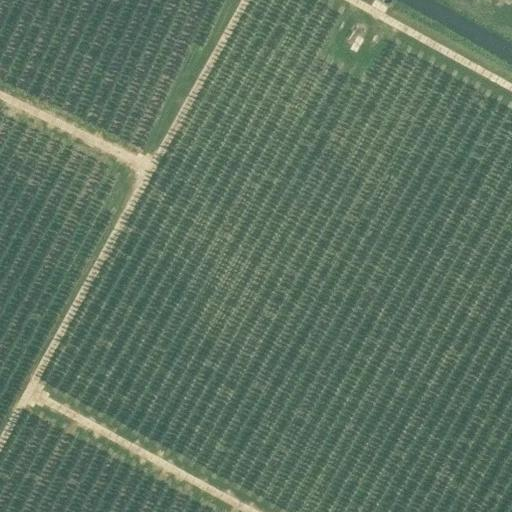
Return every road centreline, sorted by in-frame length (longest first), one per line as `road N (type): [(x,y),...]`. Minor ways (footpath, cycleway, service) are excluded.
road 1 (track): [(0,458),(244,0)]
road 2 (track): [(34,394),(249,511)]
road 3 (track): [(341,0),(511,90)]
road 4 (track): [(152,173),(0,97)]
